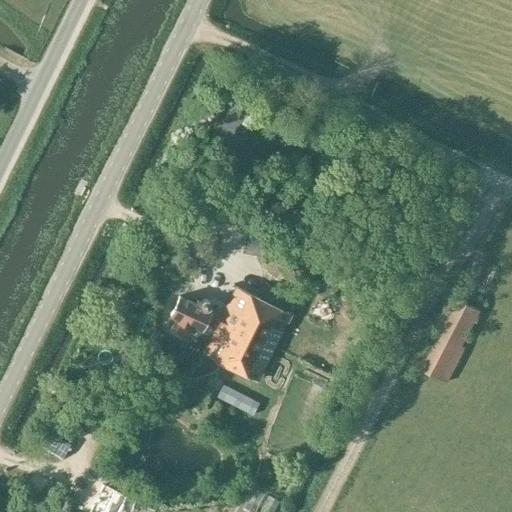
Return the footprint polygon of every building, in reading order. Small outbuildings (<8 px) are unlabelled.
[(206,184),(185,196),(194,211),(215,200),(206,184)] [(246,230),(242,254),(260,257),(264,233),(246,230)] [(201,302),(200,304),(200,306),(180,296),(170,316),(175,318),(170,329),(187,337),(192,326),(206,321),(216,326),(203,353),(258,380),(291,314),(236,287),(222,314),(212,309),(211,311),(208,309),(209,308),(210,307),(211,305),(211,304),(211,302),(210,301),(208,299),(205,299),(204,299),(202,300),(201,302)] [(461,346),(479,311),(450,295),(431,330),(428,329),(409,364),(446,383),(464,348),(461,346)] [(315,343),(306,366),(319,372),(319,373),(333,379),(349,340),(335,335),(329,349),(315,343)] [(224,386),(218,398),(252,415),(258,403),(224,386)] [(89,511),(130,511),(137,500),(103,483),(89,511)]
